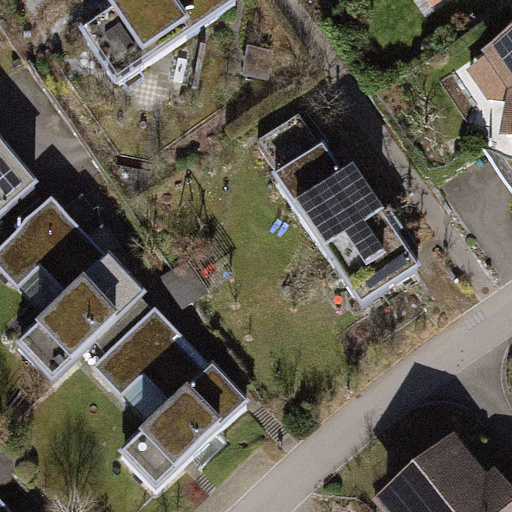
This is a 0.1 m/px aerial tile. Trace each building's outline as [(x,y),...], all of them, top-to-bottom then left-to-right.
[(239,2),(237,0),(132,0),(81,41),(122,93),(239,2)] [(428,0),(442,21),(475,0),(428,0)] [(511,29),(450,70),(497,108),(499,141),(511,142),(511,29)] [(0,216),(32,188),(0,151),(0,216)] [(410,269),(325,154),(277,188),(362,304),(410,269)] [(52,387),(142,310),(56,221),(0,270),(0,279),(51,325),(16,354),(52,387)] [(163,506),(257,432),(164,327),(105,386),(164,446),(125,471),(163,506)] [(511,511),(511,504),(455,441),(375,511),(511,511)]
